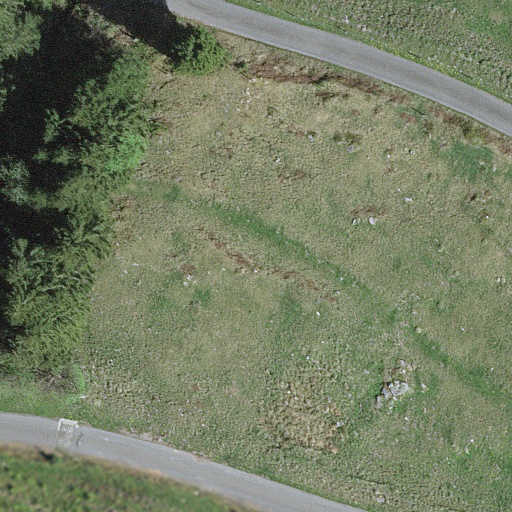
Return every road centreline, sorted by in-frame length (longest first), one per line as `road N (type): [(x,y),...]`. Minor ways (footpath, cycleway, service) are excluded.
road 1 (track): [(186,0),(511,138)]
road 2 (track): [(324,511),(43,421),(0,423)]
